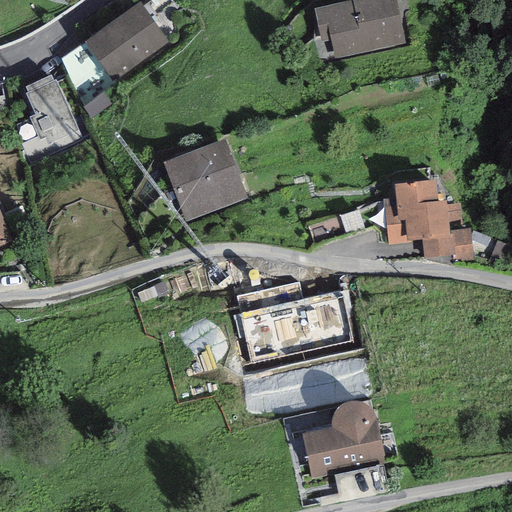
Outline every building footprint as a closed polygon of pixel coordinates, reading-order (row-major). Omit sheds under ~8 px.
[(393,0),(343,0),(316,6),(323,36),(333,34),(336,51),(401,37),(393,0)] [(165,51),(134,8),(80,46),(111,89),(165,51)] [(49,144),(77,132),(52,74),(24,86),(36,113),(31,115),(41,138),(46,136),(49,144)] [(222,142),(168,161),(187,216),(241,197),(222,142)] [(433,177),(396,181),(399,204),(386,206),(390,241),(424,238),(426,255),(450,253),(444,198),(435,199),(433,177)] [(0,218),(0,244),(9,241),(0,218)] [(250,364),(353,341),(341,291),(302,300),(298,283),(235,297),(250,364)] [(330,428),(299,435),(309,487),(385,470),(373,419),(369,410),(362,404),(352,403),(340,404),(333,410),(329,416),(330,428)]
